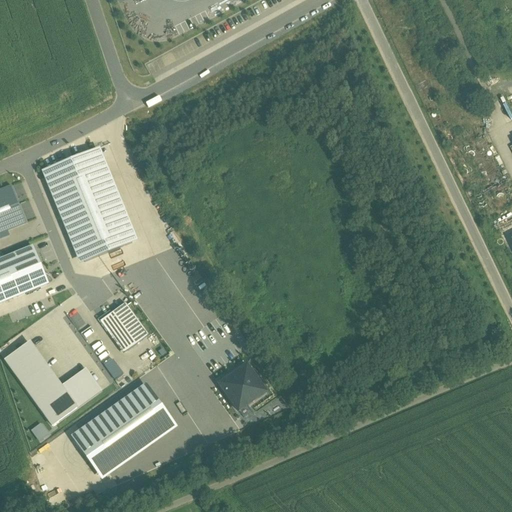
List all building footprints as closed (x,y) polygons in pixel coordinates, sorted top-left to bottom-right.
[(136,243),(98,151),(43,173),(81,265),(136,243)] [(10,189),(0,193),(0,241),(8,238),(5,232),(24,224),(10,189)] [(30,252),(0,263),(0,304),(43,287),(30,252)] [(124,307),(100,324),(123,356),(147,339),(124,307)] [(0,351),(0,352),(3,359),(24,348),(20,341),(0,351)] [(30,345),(3,364),(51,431),(78,412),(62,390),(30,345)] [(113,361),(104,367),(114,381),(123,375),(113,361)] [(268,394),(247,364),(217,386),(238,415),(268,394)] [(86,372),(62,390),(78,412),(102,394),(86,372)] [(178,429),(147,384),(71,438),(102,482),(178,429)]
